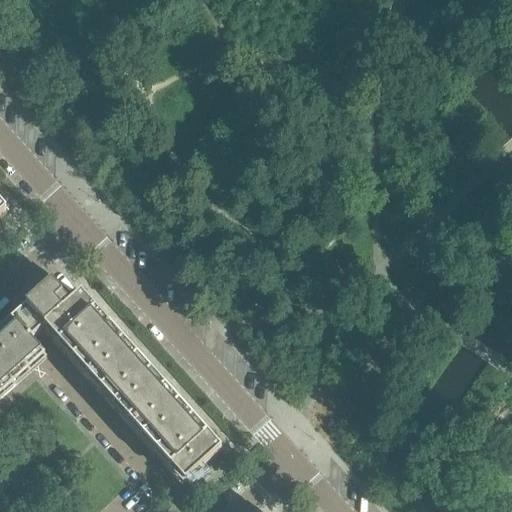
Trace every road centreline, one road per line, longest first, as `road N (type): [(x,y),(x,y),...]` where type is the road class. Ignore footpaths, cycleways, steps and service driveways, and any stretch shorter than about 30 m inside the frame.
road 1 (residential): [(287,455),(87,223)]
road 2 (residential): [(179,511),(52,368)]
road 3 (residential): [(87,223),(0,126)]
